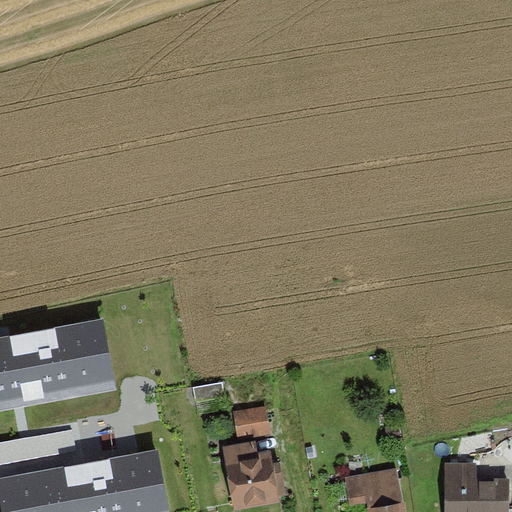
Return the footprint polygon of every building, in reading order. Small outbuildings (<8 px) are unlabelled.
[(105,319),(0,337),(0,408),(117,388),(105,319)] [(223,383),(194,388),(196,402),(226,397),(223,383)] [(267,408),(233,414),(238,440),(272,434),(267,408)] [(224,449),(235,511),(280,503),(279,497),(286,496),(282,473),(281,466),(273,467),(271,454),(259,456),(257,444),(224,449)] [(170,511),(160,448),(1,475),(7,511),(170,511)] [(477,463),(445,463),(445,511),(508,511),(509,478),(485,478),(477,478),(477,463)] [(404,511),(397,471),(346,480),(351,505),(369,502),(370,511),(404,511)]
